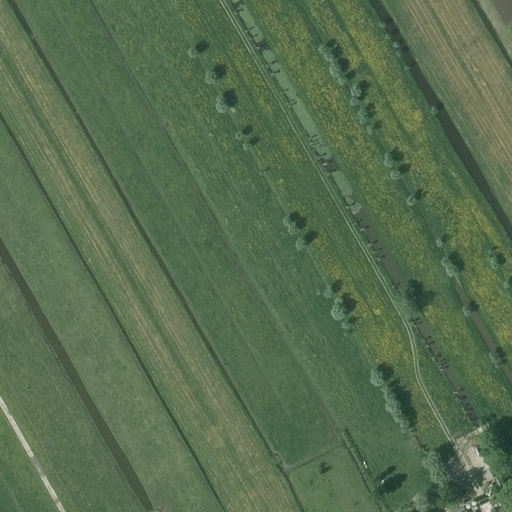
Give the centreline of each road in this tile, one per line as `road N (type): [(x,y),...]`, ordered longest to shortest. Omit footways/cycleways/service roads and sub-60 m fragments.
road 1 (track): [(489,511),(415,388),(416,321),(232,0)]
road 2 (track): [(61,511),(0,404)]
